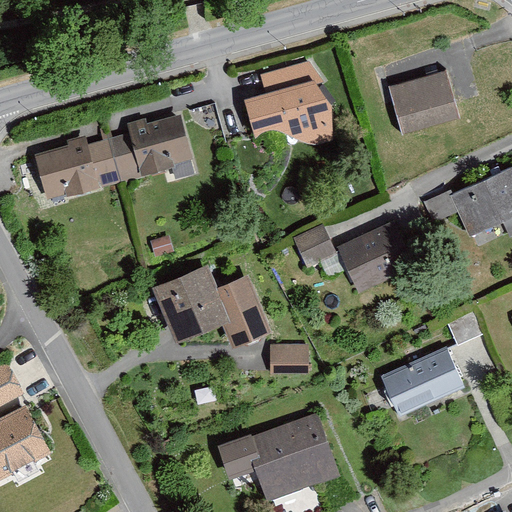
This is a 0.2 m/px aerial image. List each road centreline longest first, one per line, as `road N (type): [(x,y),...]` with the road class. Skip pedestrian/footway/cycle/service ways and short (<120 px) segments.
road 1 (tertiary): [(0,103),(365,0)]
road 2 (residential): [(0,242),(141,511)]
